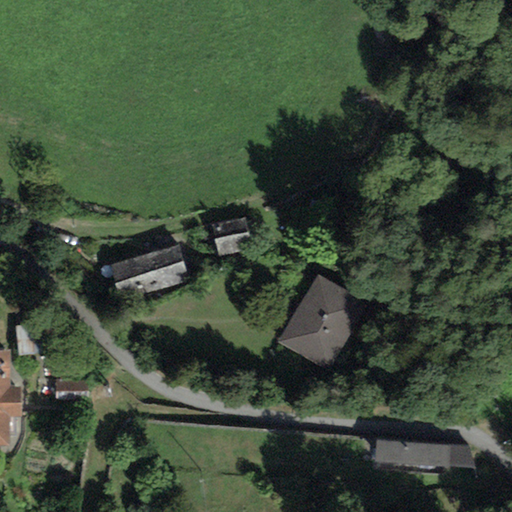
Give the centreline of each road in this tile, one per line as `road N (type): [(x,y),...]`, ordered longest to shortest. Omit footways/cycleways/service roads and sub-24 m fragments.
road 1 (residential): [(0,238),(149,379),(181,395),(287,419),(453,432),(485,443),(511,467)]
road 2 (track): [(0,205),(113,228),(162,226),(246,204),(352,157),(380,122),(402,70)]
